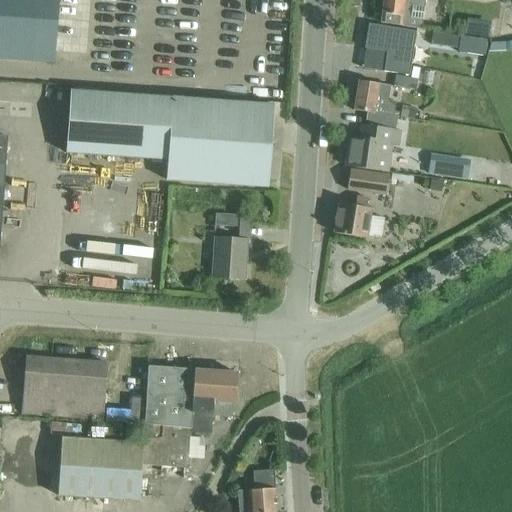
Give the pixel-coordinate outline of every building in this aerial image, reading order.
[(0,0),(0,59),(53,63),(57,0),(0,0)] [(383,0),(381,24),(415,30),(422,32),(425,0),(383,0)] [(369,25),(365,49),(386,52),(383,72),(409,76),(411,61),(412,56),(416,32),(369,25)] [(458,48),(458,52),(484,57),(486,42),(460,38),(458,48)] [(394,87),(416,90),(418,79),(396,76),(394,87)] [(354,111),(366,113),(393,117),(395,103),(388,102),(390,88),(358,82),(354,111)] [(66,153),(127,158),(167,161),(166,181),(267,188),(273,107),(70,92),(66,153)] [(349,137),(345,167),(385,173),(390,146),(396,147),(398,132),(394,131),(396,117),(393,117),(366,113),(362,139),(349,137)] [(350,170),(347,190),(385,195),(388,176),(350,170)] [(338,205),(333,234),(366,239),(367,235),(382,238),(385,218),(370,216),(371,210),(366,209),(368,199),(357,198),(355,207),(338,205)] [(214,226),(239,228),(240,216),(215,214),(214,226)] [(211,279),(244,281),(247,241),(214,239),(211,279)] [(162,253),(162,242),(134,240),(133,266),(161,267),(162,253)] [(22,415),(102,421),(106,365),(26,359),(22,415)] [(60,439),(56,497),(138,502),(140,477),(141,467),(183,470),(188,470),(189,459),(203,460),(205,439),(190,438),(191,434),(211,435),(212,415),(230,417),(231,404),(235,405),(237,374),(148,368),(142,444),(60,439)] [(256,472),(256,486),(274,485),(274,471),(256,472)] [(33,489),(34,476),(3,474),(3,487),(33,489)] [(238,511),(276,511),(275,490),(237,492),(238,511)]
